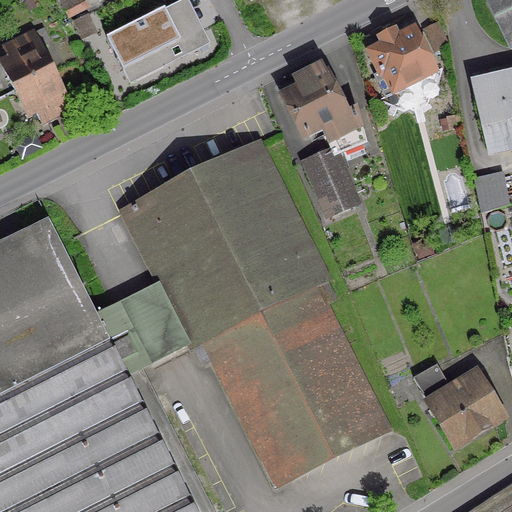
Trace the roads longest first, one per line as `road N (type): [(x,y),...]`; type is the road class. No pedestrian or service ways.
road 1 (residential): [(254,61),(0,191)]
road 2 (residential): [(376,0),(254,61)]
